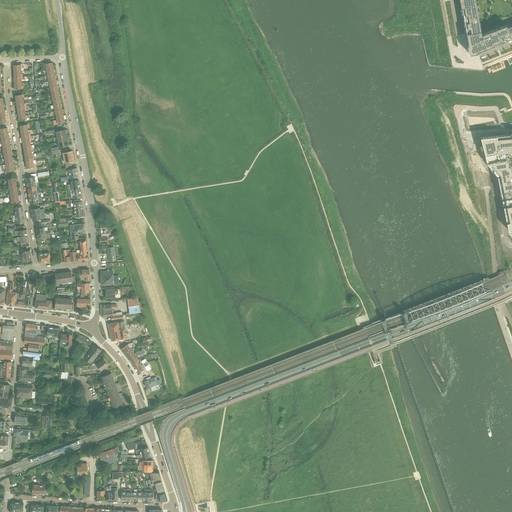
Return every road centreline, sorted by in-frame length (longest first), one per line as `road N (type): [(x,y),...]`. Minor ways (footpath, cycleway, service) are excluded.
road 1 (tertiary): [(186,509),(167,440),(176,418),(504,289)]
road 2 (residential): [(6,60),(37,268)]
road 3 (residential): [(95,262),(63,57)]
road 4 (residential): [(175,507),(7,496)]
road 5 (residential): [(511,130),(474,133),(511,245)]
